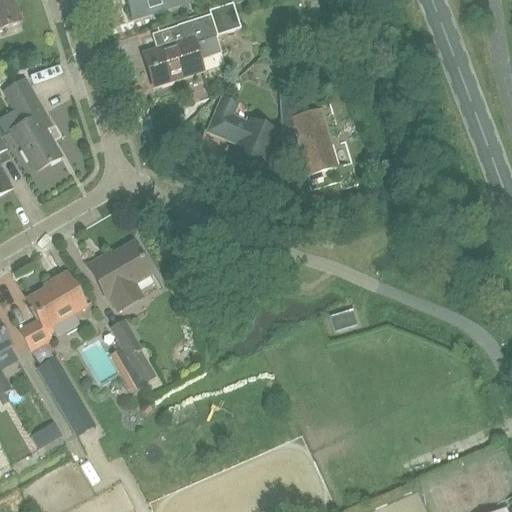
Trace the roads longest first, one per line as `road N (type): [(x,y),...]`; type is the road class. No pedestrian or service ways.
road 1 (residential): [(116,180),(455,321),(488,343),(511,390)]
road 2 (secondary): [(511,225),(426,0)]
road 3 (unclassified): [(116,180),(64,0)]
road 4 (residential): [(0,256),(116,180)]
